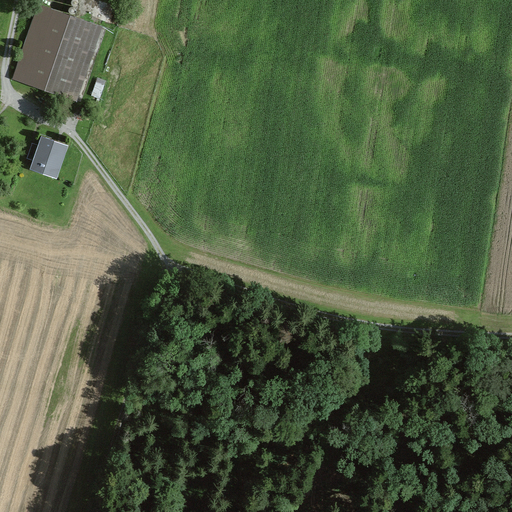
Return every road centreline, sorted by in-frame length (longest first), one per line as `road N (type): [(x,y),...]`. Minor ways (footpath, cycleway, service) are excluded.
road 1 (track): [(407,329),(263,299),(166,264),(82,152),(4,82),(0,61),(18,0)]
road 2 (track): [(166,264),(95,511)]
road 3 (track): [(395,511),(407,329)]
